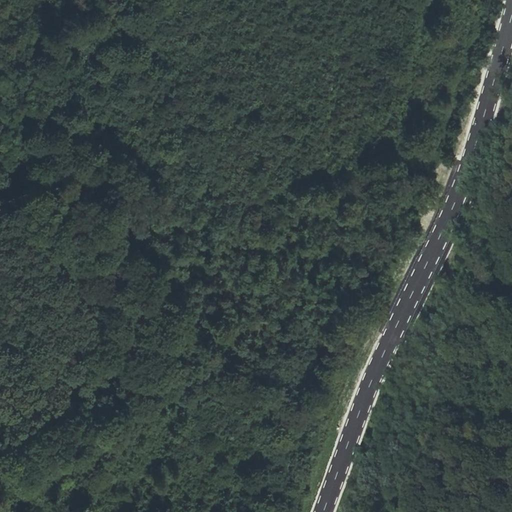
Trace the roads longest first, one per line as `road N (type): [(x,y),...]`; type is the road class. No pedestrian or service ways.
road 1 (secondary): [(511,21),(464,182),(325,511)]
road 2 (track): [(120,511),(177,397),(180,304),(85,213),(0,171)]
